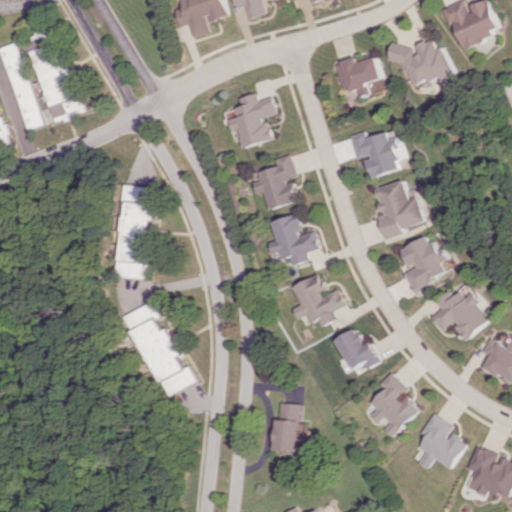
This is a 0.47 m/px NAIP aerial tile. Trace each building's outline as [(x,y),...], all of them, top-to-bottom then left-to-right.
[(196,37),(214,33),(211,22),(231,16),(226,0),(183,0),(186,7),(179,9),(184,26),(192,24),(196,37)] [(273,0),(237,0),(240,8),(248,6),(252,19),(270,13),(266,2),(273,0)] [(466,0),(446,8),(453,25),(459,23),(468,47),(506,32),(493,0),(486,0),(472,6),(469,0),(466,0)] [(409,63),(421,86),(432,80),(439,82),(461,71),(449,48),(442,46),(438,38),(419,47),(396,43),(393,60),(409,63)] [(4,48),(33,130),(49,125),(20,42),(4,48)] [(90,114),(74,62),(63,66),(56,44),(37,51),(60,123),(90,114)] [(388,78),(382,56),(362,62),(361,57),(340,63),(348,92),(362,88),(364,97),(376,94),(372,83),(388,78)] [(274,140),(268,117),(280,114),(275,97),(261,100),(259,93),(241,98),(243,106),(236,108),(239,117),(231,119),(233,130),(241,129),(245,147),(274,140)] [(0,119),(0,147),(16,142),(7,117),(0,119)] [(375,177),(404,169),(401,160),(411,157),(404,137),(395,139),(393,132),(373,137),(371,131),(355,135),(362,160),(370,158),(375,177)] [(299,202),(294,180),(300,179),(294,154),(277,158),(279,166),(260,171),(262,181),(255,182),(258,193),(265,192),(269,209),(299,202)] [(389,239),(408,233),(406,228),(429,221),(422,198),(414,200),(408,180),(378,189),(386,215),(382,216),(389,239)] [(152,278),(156,219),(159,220),(161,187),(130,186),(124,276),(152,278)] [(272,221),(277,241),(272,242),(277,263),(293,259),(295,266),(312,261),(309,252),(323,248),(318,230),(305,233),(300,213),(272,221)] [(417,291),(451,275),(445,262),(451,259),(441,239),(433,243),(430,236),(404,249),(414,269),(407,272),(417,291)] [(294,286),(302,305),(294,308),(299,319),(309,315),(312,323),(320,319),(323,326),(339,319),(335,311),(348,305),(340,289),(330,294),(321,274),(294,286)] [(445,331),(456,322),(469,339),(496,318),(467,282),(440,303),(444,309),(434,317),(445,331)] [(202,382),(194,365),(188,368),(183,357),(186,356),(172,328),(167,330),(161,319),(164,317),(157,302),(133,314),(173,396),(202,382)] [(338,339),(353,369),(366,362),(369,368),(383,361),(373,342),(367,345),(359,328),(338,339)] [(511,341),(496,333),(486,352),(494,356),(487,369),(511,382),(511,341)] [(421,411),(406,394),(411,390),(394,372),(382,383),(387,388),(372,403),(378,409),(372,415),(379,423),(386,417),(392,423),(386,429),(393,437),(421,411)] [(304,404),(283,403),(283,419),(279,419),(278,450),(301,451),(302,439),(307,439),(308,423),(303,423),(304,404)] [(455,469),(469,443),(451,433),(456,425),(435,413),(417,446),(427,451),(421,463),(431,469),(436,459),(455,469)] [(511,456),(480,446),(472,469),(478,471),(473,488),(493,495),(495,490),(511,495),(511,456)]
